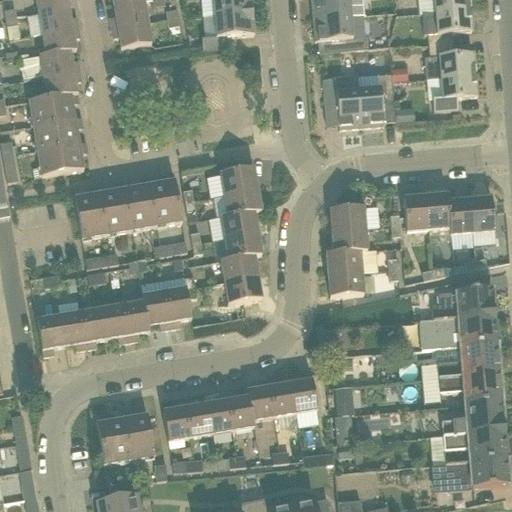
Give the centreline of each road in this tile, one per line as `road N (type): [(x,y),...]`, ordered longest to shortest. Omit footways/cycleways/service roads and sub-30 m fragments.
road 1 (residential): [(61,405),(95,386),(271,352),(291,328),(302,211),(322,185)]
road 2 (residential): [(84,0),(112,162),(126,171),(291,144)]
road 3 (residential): [(61,405),(28,384),(0,220)]
road 4 (residential): [(322,185),(356,168),(511,159)]
road 5 (residential): [(291,144),(280,0)]
